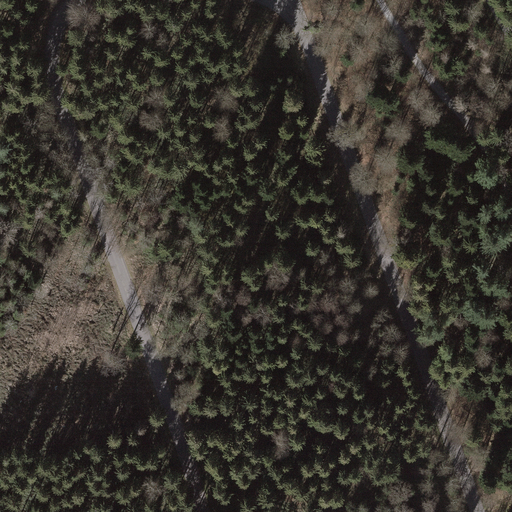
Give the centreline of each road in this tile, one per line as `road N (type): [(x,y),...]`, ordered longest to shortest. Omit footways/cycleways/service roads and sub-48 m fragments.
road 1 (unclassified): [(478,511),(294,2)]
road 2 (unclassified): [(71,0),(55,28),(53,79),(202,511)]
road 3 (track): [(511,199),(481,137),(421,66),(380,0)]
